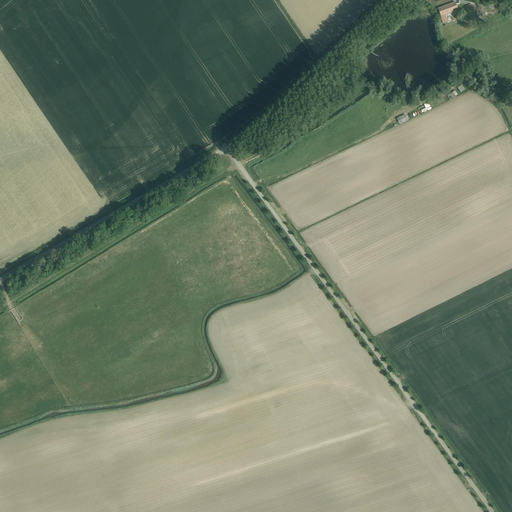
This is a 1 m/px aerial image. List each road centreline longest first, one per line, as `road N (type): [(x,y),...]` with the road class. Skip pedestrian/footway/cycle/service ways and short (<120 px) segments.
road 1 (unclassified): [(490,511),(224,147)]
road 2 (track): [(0,306),(236,164)]
road 3 (unclassified): [(0,277),(224,147)]
road 4 (unclassified): [(224,147),(389,0)]
